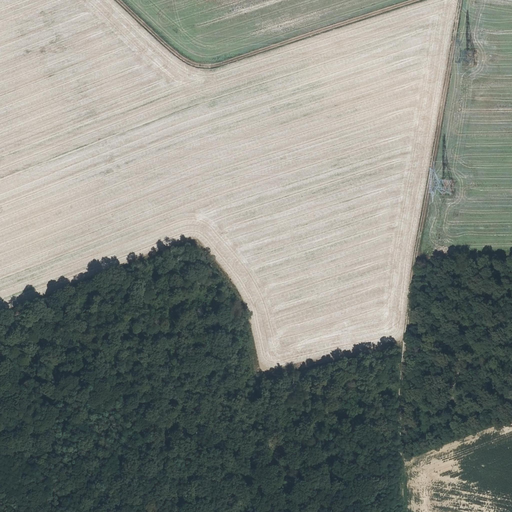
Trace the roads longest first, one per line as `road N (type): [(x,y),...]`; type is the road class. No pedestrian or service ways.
road 1 (track): [(407,511),(397,397),(460,0)]
road 2 (track): [(115,0),(197,66),(413,0)]
